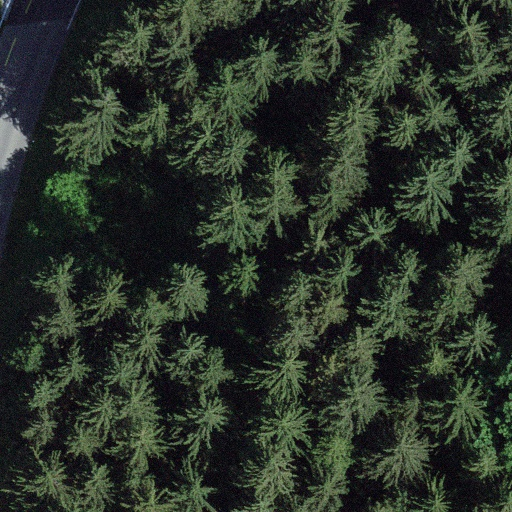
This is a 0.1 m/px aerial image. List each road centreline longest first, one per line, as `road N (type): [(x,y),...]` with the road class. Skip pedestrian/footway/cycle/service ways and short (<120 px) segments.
road 1 (track): [(211,511),(254,305),(351,64),(399,0)]
road 2 (tertiary): [(55,0),(0,161)]
